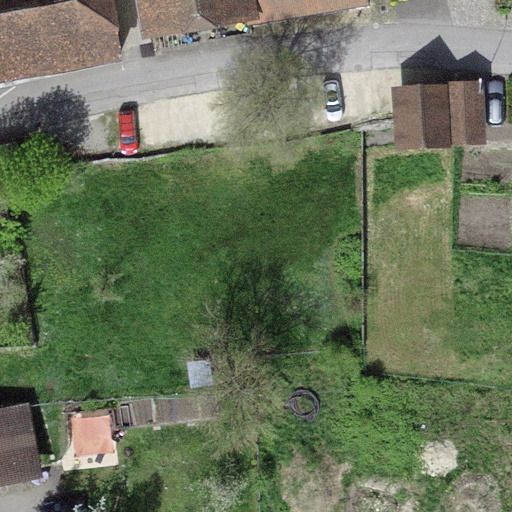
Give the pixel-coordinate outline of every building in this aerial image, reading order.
[(0,0),(0,73),(124,52),(115,0),(0,0)] [(246,0),(143,0),(147,25),(249,12),(246,0)] [(246,0),(249,12),(341,0),(246,0)] [(479,84),(448,85),(449,141),(480,141),(479,84)] [(439,101),(401,103),(403,144),(442,142),(439,101)] [(0,477),(38,470),(24,397),(0,401),(0,477)]
